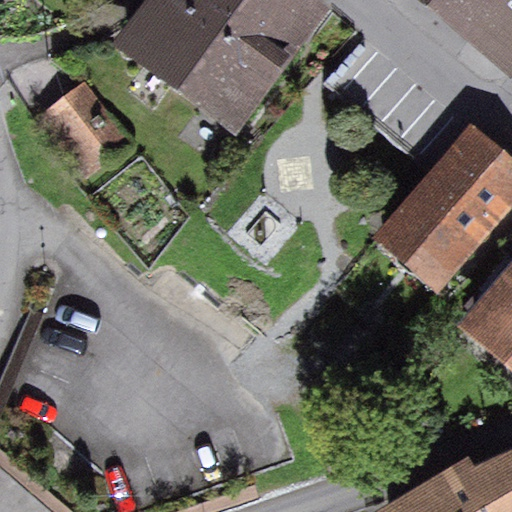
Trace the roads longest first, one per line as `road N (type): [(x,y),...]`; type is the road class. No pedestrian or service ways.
road 1 (residential): [(299,511),(511,435)]
road 2 (residential): [(353,0),(507,126)]
